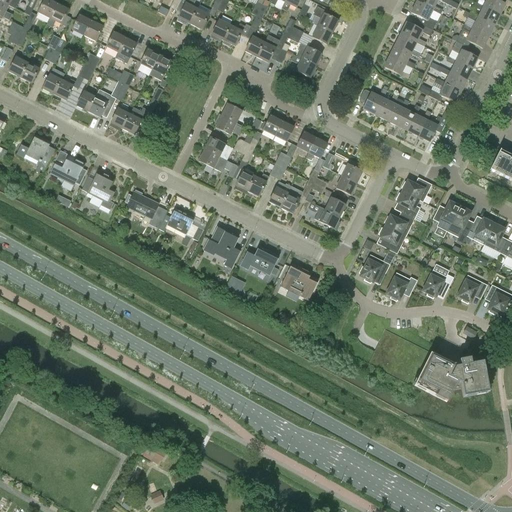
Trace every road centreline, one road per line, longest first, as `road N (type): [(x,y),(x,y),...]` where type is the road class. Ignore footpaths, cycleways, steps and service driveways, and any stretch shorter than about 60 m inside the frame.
road 1 (primary): [(482,511),(0,241)]
road 2 (primary): [(0,267),(425,511)]
road 3 (residential): [(171,179),(0,92)]
road 4 (residential): [(492,329),(464,314),(397,314),(361,301),(336,254)]
road 5 (residential): [(336,254),(171,179)]
road 6 (residential): [(230,62),(88,0)]
road 7 (residential): [(445,171),(511,48)]
road 8 (residential): [(171,179),(230,62)]
